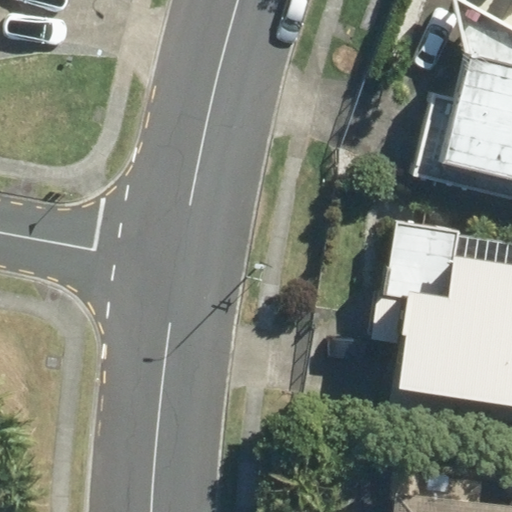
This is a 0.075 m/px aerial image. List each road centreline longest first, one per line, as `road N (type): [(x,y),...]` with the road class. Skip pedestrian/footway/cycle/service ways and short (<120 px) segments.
road 1 (tertiary): [(170,270),(235,0)]
road 2 (tertiary): [(151,511),(170,270)]
road 3 (residential): [(170,270),(0,232)]
